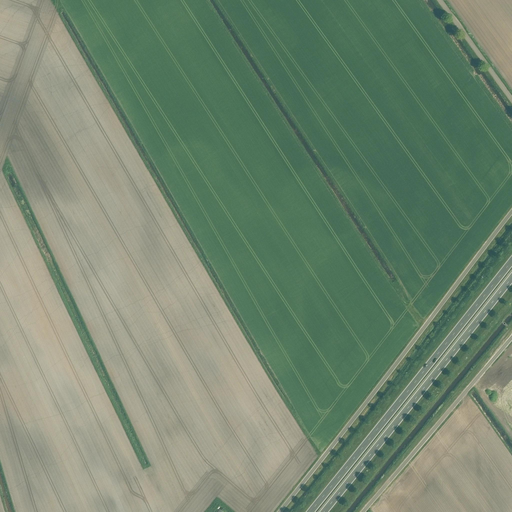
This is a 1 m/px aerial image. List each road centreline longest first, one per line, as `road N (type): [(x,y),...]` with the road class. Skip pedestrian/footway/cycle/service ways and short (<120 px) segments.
road 1 (unclassified): [(279,511),(511,212)]
road 2 (trunk): [(511,260),(309,511)]
road 3 (trunk): [(323,511),(511,277)]
road 4 (unclassified): [(364,511),(511,338)]
road 5 (unclassified): [(511,99),(439,0)]
